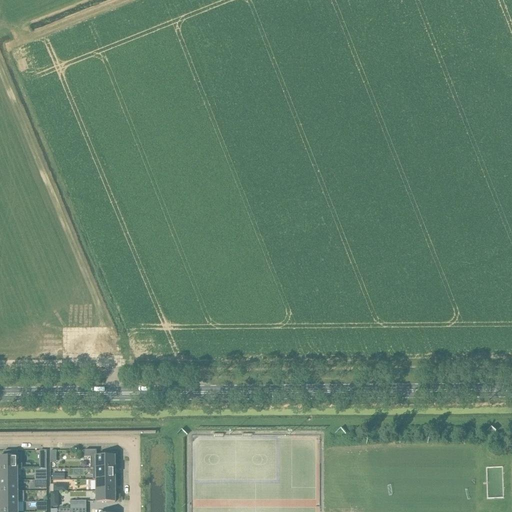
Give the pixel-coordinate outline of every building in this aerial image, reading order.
[(3,458),(0,457),(0,470),(22,470),(22,454),(17,454),(16,454),(16,458),(3,458)] [(115,457),(90,457),(90,469),(115,468),(115,457)] [(115,468),(90,469),(93,469),(93,480),(115,480),(115,468)] [(22,470),(0,470),(0,480),(17,481),(17,470),(22,470)] [(17,481),(0,480),(0,491),(17,492),(17,481)] [(46,480),(35,480),(35,489),(46,488),(46,480)] [(115,480),(93,480),(93,481),(95,481),(95,491),(115,491),(115,480)] [(17,492),(0,491),(0,502),(17,502),(17,492)] [(115,491),(95,491),(96,503),(115,503),(115,491)] [(58,492),(50,492),(51,507),(59,507),(58,492)] [(17,511),(17,502),(0,502),(0,511),(17,511)] [(47,502),(36,502),(36,511),(46,511),(47,506),(47,502)]
